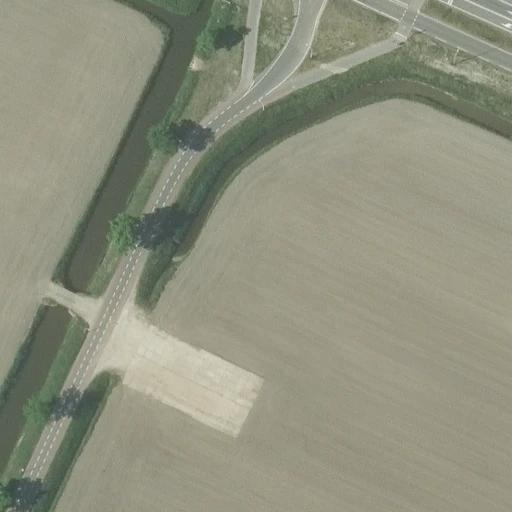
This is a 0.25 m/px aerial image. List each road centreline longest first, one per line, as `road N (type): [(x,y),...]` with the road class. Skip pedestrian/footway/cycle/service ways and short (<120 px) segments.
road 1 (unclassified): [(318,0),(280,77),(177,173),(13,511)]
road 2 (track): [(240,412),(102,325),(85,306),(27,281)]
road 3 (secondary): [(374,0),(511,66)]
